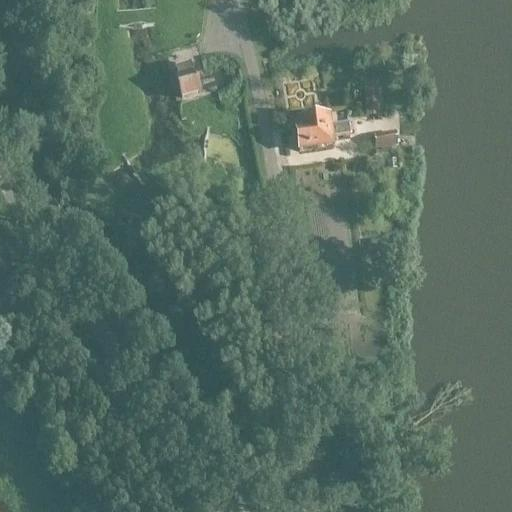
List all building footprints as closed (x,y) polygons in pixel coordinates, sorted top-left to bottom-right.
[(142,27),(142,23),(141,9),(139,10),(130,10),(128,10),(129,24),(129,28),(142,27)] [(142,27),(156,26),(156,22),(142,23),(140,21),(131,22),(129,24),(115,25),(116,29),(129,28),(131,30),(141,29),(142,27)] [(269,68),(268,64),(275,63),(275,60),(266,63),(266,65),(268,73),(269,75),(278,72),(277,70),(270,72),(269,68)] [(268,73),(266,65),(241,72),(243,79),(268,73)] [(189,66),(173,70),(176,79),(174,79),(177,89),(180,99),(199,94),(193,73),(191,73),(189,66)] [(244,84),(243,79),(241,72),(240,67),(234,69),(235,73),(239,72),(240,76),(241,80),(237,81),(239,85),(244,84)] [(365,119),(378,118),(377,85),(364,86),(365,119)] [(326,120),(299,124),(300,132),(295,133),(298,153),(330,148),(329,140),(335,139),(349,137),(347,125),(333,127),(328,128),(326,120)] [(209,142),(211,128),(207,128),(205,141),(203,142),(201,152),(203,154),(201,168),(205,168),(207,155),(209,142)] [(393,134),(371,137),(373,152),(394,149),(393,134)] [(140,185),(147,196),(150,195),(143,183),(136,171),(129,160),(126,162),(133,173),(132,176),(137,184),(140,185)] [(378,253),(376,241),(362,244),(364,256),(378,253)]
